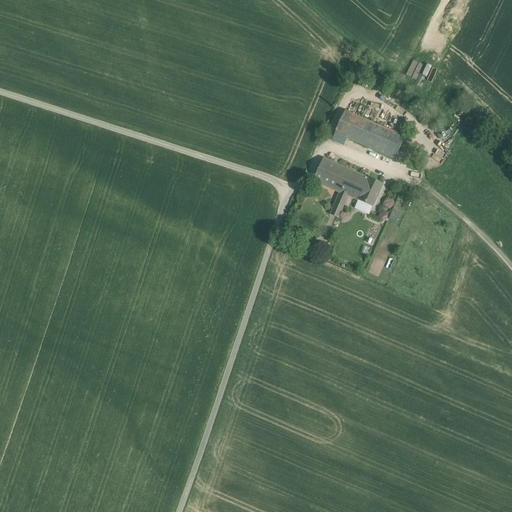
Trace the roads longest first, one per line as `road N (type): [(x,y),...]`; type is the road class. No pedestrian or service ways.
road 1 (unclassified): [(288,194),(180,511)]
road 2 (unclassified): [(0,93),(284,183),(288,194)]
road 3 (unclassified): [(322,146),(347,102),(380,100),(419,130),(405,173)]
road 4 (unclassified): [(405,173),(511,263)]
